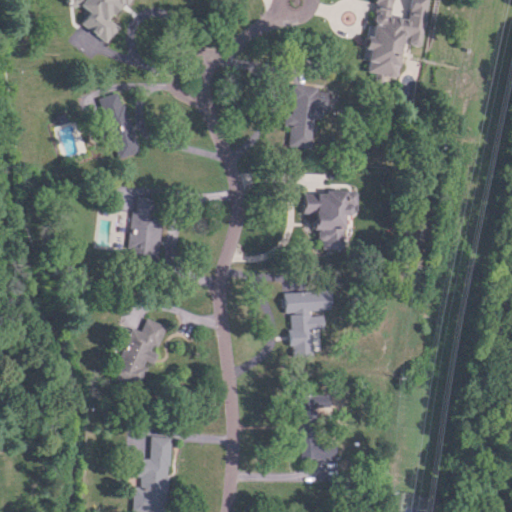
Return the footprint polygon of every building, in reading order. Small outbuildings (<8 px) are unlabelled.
[(77,22),(103,42),(115,26),(106,19),(121,0),(78,0),(76,4),(86,11),(77,22)] [(424,0),(406,0),(404,17),(386,14),(387,0),(370,0),(361,60),(365,61),(363,73),(392,77),(399,35),(406,37),(405,44),(417,46),(424,0)] [(284,145),(312,148),(317,91),(314,91),(315,86),(289,83),(287,113),(281,112),(280,126),(286,126),(284,145)] [(136,151),(115,90),(93,98),(114,158),(136,151)] [(340,248),(340,216),(351,216),(351,191),(298,191),(298,213),(309,213),(309,229),(312,229),(313,239),(317,239),(317,248),(340,248)] [(130,210),(125,256),(154,259),(158,219),(152,218),(154,197),(135,195),(133,210),(130,210)] [(278,292),(279,312),(285,312),(286,328),(285,328),(286,354),(319,352),(317,315),(309,315),(308,310),(326,309),(325,289),(278,292)] [(142,361),(148,363),(164,326),(144,318),(138,330),(130,327),(110,373),(133,383),(142,361)] [(294,457),(330,458),(330,442),(312,442),(312,410),(294,410),(294,457)] [(163,511),(166,436),(147,436),(146,458),(133,458),(133,476),(136,477),(136,486),(129,486),(128,511),(146,511),(163,511)]
